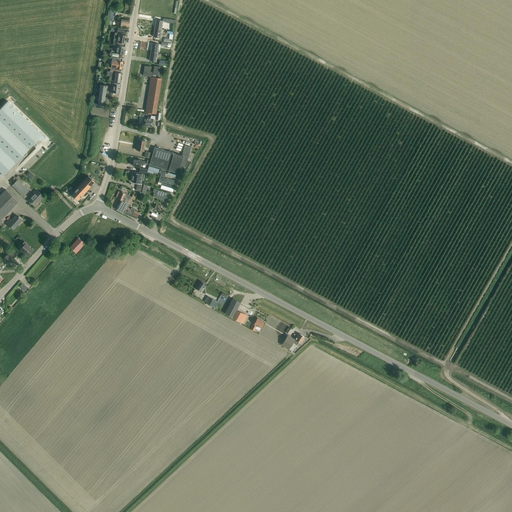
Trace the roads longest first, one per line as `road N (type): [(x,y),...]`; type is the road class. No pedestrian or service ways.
road 1 (secondary): [(511,426),(96,207)]
road 2 (unclassified): [(96,207),(111,161),(136,0)]
road 3 (secondary): [(0,299),(68,221),(96,207)]
